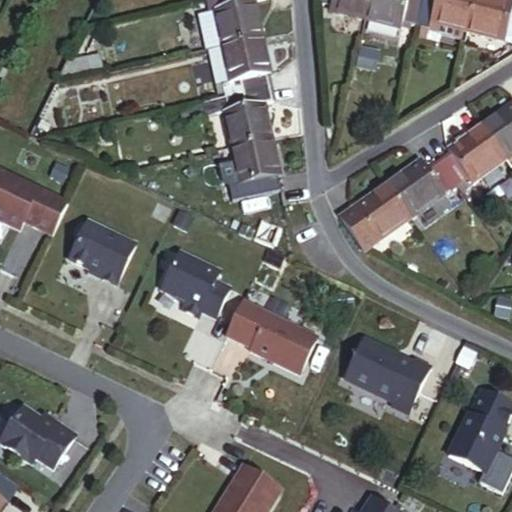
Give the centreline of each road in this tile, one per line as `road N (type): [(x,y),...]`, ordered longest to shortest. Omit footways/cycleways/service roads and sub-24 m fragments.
road 1 (residential): [(0,339),(139,411),(142,447),(102,511)]
road 2 (residential): [(321,196),(331,231),(374,283),(511,357)]
road 3 (residential): [(321,196),(511,78)]
road 4 (residential): [(305,0),(321,196)]
